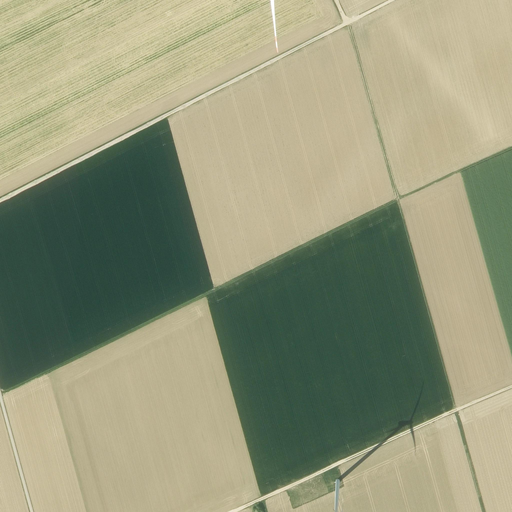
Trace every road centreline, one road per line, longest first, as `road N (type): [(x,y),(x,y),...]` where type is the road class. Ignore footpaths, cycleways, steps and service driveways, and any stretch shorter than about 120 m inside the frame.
road 1 (track): [(0,395),(396,199),(347,23)]
road 2 (track): [(511,148),(396,199),(482,511)]
road 3 (track): [(347,23),(0,200)]
road 4 (track): [(318,473),(452,412)]
road 5 (track): [(0,395),(33,511)]
